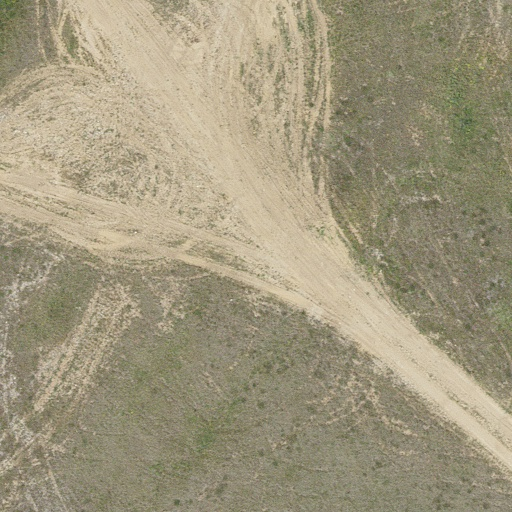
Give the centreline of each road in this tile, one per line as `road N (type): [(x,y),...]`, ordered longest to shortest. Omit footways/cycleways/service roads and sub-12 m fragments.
road 1 (track): [(511,432),(269,258),(114,112)]
road 2 (track): [(36,184),(224,0)]
